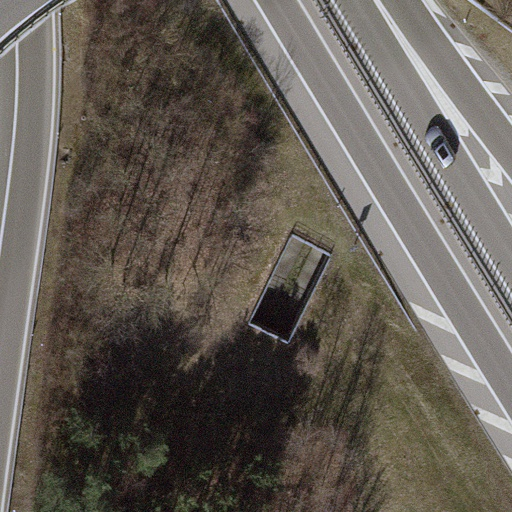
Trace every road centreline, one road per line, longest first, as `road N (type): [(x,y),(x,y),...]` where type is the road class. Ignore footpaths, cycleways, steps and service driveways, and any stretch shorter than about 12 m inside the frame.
road 1 (motorway): [(276,0),(511,383)]
road 2 (motorway): [(35,0),(36,122),(0,401)]
road 3 (motorway): [(511,239),(377,0)]
road 4 (motorway): [(511,158),(378,0)]
